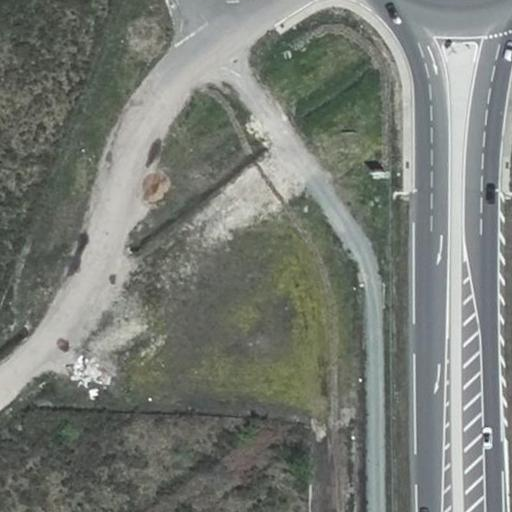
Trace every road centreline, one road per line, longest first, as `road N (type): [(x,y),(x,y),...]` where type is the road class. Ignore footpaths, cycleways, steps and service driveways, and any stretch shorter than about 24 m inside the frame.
road 1 (track): [(376,511),(368,269),(219,42)]
road 2 (primary): [(407,15),(432,109),(431,511)]
road 3 (primary): [(494,511),(480,236),(487,124),(511,27)]
road 4 (track): [(0,386),(44,350),(76,309),(148,104),(164,81),(219,42)]
